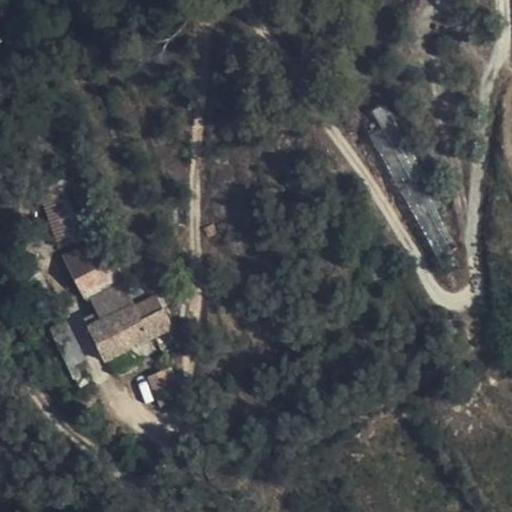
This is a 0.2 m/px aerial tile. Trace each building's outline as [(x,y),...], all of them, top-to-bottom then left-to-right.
[(440,206),(382,102),(368,110),(377,125),(366,132),(445,271),(459,264),(449,248),(454,244),(434,210),(440,206)] [(55,121),(26,131),(31,148),(27,150),(39,186),(77,173),(55,121)] [(97,234),(80,180),(41,193),(59,247),(97,234)] [(125,287),(131,283),(121,265),(114,268),(97,239),(64,257),(80,288),(83,287),(92,303),(125,287)] [(40,268),(31,272),(22,276),(50,325),(67,315),(40,268)] [(125,287),(92,303),(96,311),(100,319),(88,326),(105,359),(171,324),(162,306),(157,309),(141,317),(133,302),(125,287)] [(141,317),(157,309),(150,294),(133,302),(141,317)] [(83,318),(88,326),(100,319),(96,311),(83,318)] [(54,330),(76,377),(89,370),(68,323),(54,330)]
